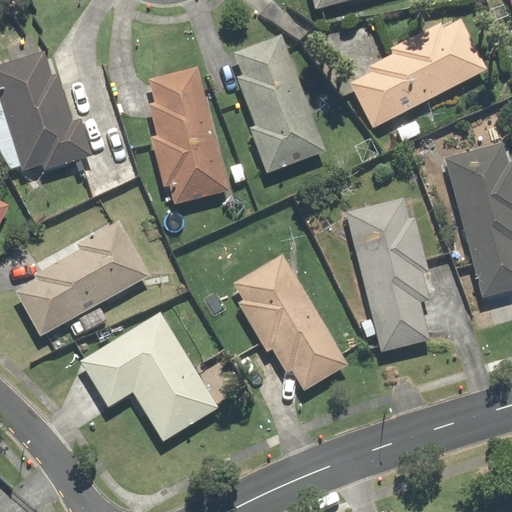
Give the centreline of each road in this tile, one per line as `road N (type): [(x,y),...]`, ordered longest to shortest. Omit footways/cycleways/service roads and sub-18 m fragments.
road 1 (residential): [(226,511),(304,473),(511,405)]
road 2 (residential): [(0,400),(50,450),(92,511)]
